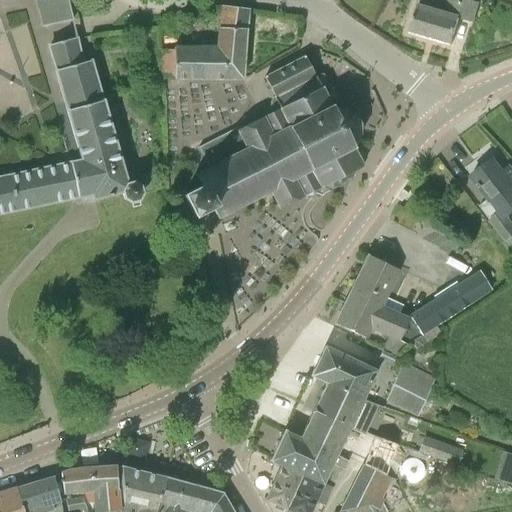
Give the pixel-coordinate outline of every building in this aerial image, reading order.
[(71,21),(72,21),(67,0),(35,0),(42,24),(43,25),(45,25),(45,26),(70,19),(71,21)] [(478,2),(469,0),(452,0),(448,14),(444,13),(446,6),(439,4),(439,0),(420,0),(410,33),(451,45),(459,19),(472,23),(478,2)] [(241,79),(249,9),(222,7),(219,30),(218,30),(218,41),(202,41),(202,48),(174,48),(174,79),(241,79)] [(91,61),(83,63),(76,37),(75,37),(75,38),(51,45),(49,47),(49,49),(48,49),(66,108),(101,98),(91,61)] [(315,76),(314,76),(304,57),(264,77),(274,97),(274,98),(271,105),(264,109),(263,117),(240,129),(239,127),(198,147),(209,168),(195,176),(201,186),(183,196),(194,217),(212,208),(217,218),(270,191),(279,209),(302,197),(303,196),(306,196),(309,196),(312,196),(314,194),(323,196),(323,193),(327,194),(352,180),(360,167),(362,166),(361,164),(365,157),(360,148),(352,147),(359,136),(360,124),(354,114),(345,108),(333,107),(338,98),(333,89),(323,89),(327,84),(322,75),(315,76)] [(138,88),(135,79),(126,81),(129,90),(138,88)] [(126,184),(108,122),(101,98),(66,108),(81,160),(69,163),(77,199),(91,196),(92,201),(121,193),(123,199),(130,203),(138,201),(142,194),(140,186),(133,182),(126,184)] [(511,167),(511,166),(503,172),(493,159),(471,176),(483,192),(491,204),(493,202),(499,211),(501,209),(509,220),(511,218),(511,167)] [(0,214),(77,199),(69,163),(0,177),(0,214)] [(501,209),(499,211),(488,220),(506,243),(511,238),(511,223),(509,220),(501,209)] [(367,256),(351,288),(383,304),(397,270),(367,256)] [(464,280),(453,287),(435,298),(407,316),(410,321),(420,337),(447,320),(466,308),(477,301),(491,291),(478,271),(464,280)] [(380,309),(383,304),(351,288),(344,302),(378,319),(374,331),(394,339),(403,343),(412,337),(408,331),(411,329),(407,322),(380,309)] [(367,328),(374,331),(378,319),(344,302),(334,324),(362,337),(367,328)] [(436,328),(422,336),(426,343),(440,334),(436,328)] [(393,354),(408,345),(403,343),(394,339),(389,351),(393,354)] [(332,386),(345,357),(324,347),(310,376),(326,384),(332,386)] [(395,369),(400,359),(382,351),(378,361),(395,369)] [(361,399),(374,370),(345,357),(332,386),(361,399)] [(419,399),(428,378),(402,367),(392,387),(419,399)] [(417,417),(433,381),(428,378),(419,399),(392,387),(385,402),(417,417)] [(326,384),(312,412),(347,429),(348,427),(362,434),(375,407),(360,401),(361,399),(332,386),(326,384)] [(336,454),(347,429),(312,412),(300,439),(336,454)] [(336,454),(300,439),(284,431),(270,461),(281,466),(303,476),(322,484),(323,482),(331,464),(344,469),(348,458),(336,454)] [(387,475),(398,447),(370,437),(361,464),(364,465),(387,475)] [(423,437),(418,452),(437,459),(443,444),(423,437)] [(341,510),(341,511),(343,511),(367,506),(368,507),(369,511),(377,511),(383,501),(394,480),(387,476),(387,475),(364,465),(341,510)] [(114,511),(115,511),(121,511),(115,466),(77,469),(70,470),(70,471),(60,474),(63,494),(85,492),(85,497),(92,496),(93,511),(114,511)] [(286,509),(303,476),(281,466),(265,500),(286,509)] [(156,511),(165,478),(120,468),(122,502),(127,504),(127,502),(137,505),(135,511),(156,511)] [(334,488),(323,482),(322,484),(303,476),(286,509),(292,511),(309,511),(314,501),(326,506),(334,488)] [(33,511),(51,511),(63,509),(53,477),(13,489),(20,511),(24,511),(33,509),(33,511)] [(192,511),(204,511),(210,490),(165,478),(156,511),(189,511),(190,511),(192,511)] [(24,511),(20,511),(13,489),(0,493),(0,511),(24,511)] [(204,511),(232,511),(221,493),(210,490),(204,511)] [(70,511),(82,510),(87,509),(81,499),(66,500),(68,511),(70,511)]
